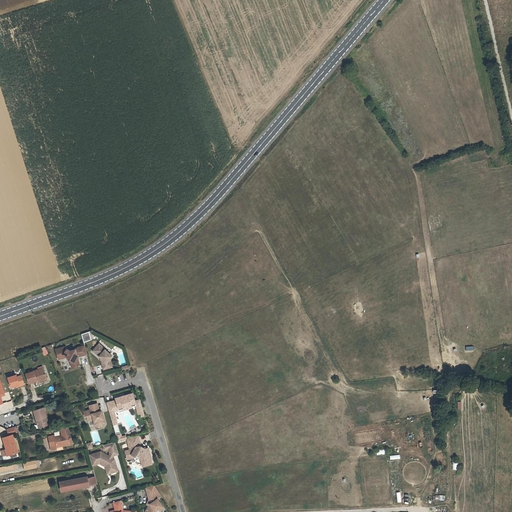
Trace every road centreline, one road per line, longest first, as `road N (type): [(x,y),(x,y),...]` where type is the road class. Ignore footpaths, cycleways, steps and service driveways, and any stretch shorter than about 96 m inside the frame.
road 1 (tertiary): [(385,0),(183,228),(114,273),(0,316)]
road 2 (residential): [(181,511),(144,379),(107,388)]
road 3 (track): [(445,503),(447,384)]
